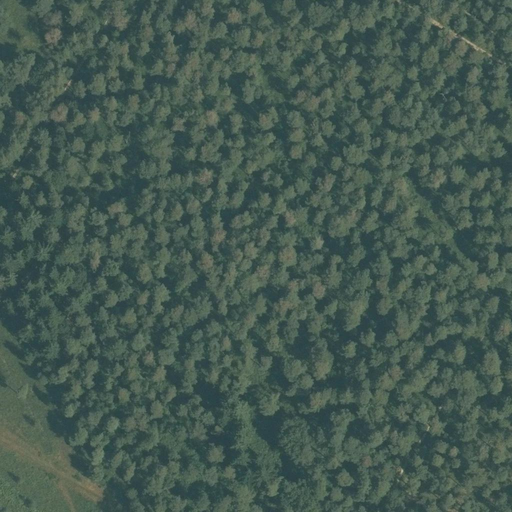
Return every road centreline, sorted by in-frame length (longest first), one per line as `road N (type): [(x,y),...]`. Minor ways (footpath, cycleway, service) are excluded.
road 1 (track): [(123,0),(0,193)]
road 2 (track): [(386,0),(511,76)]
